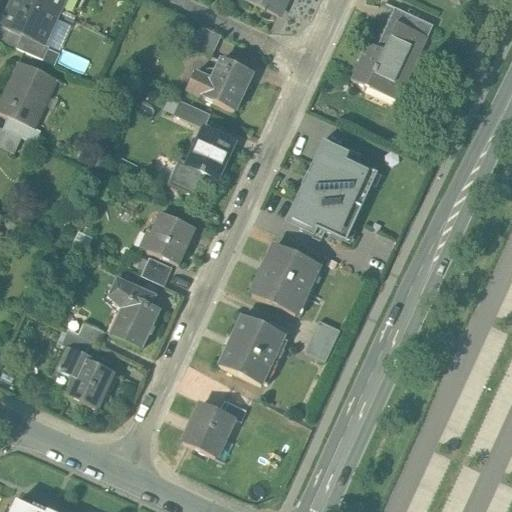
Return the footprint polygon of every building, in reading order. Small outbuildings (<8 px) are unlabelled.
[(58,16),(24,0),(12,0),(0,26),(0,27),(21,38),(44,48),(44,47),(58,16)] [(24,0),(58,16),(65,0),(24,0)] [(241,0),(241,2),(277,18),(285,0),(241,0)] [(432,28),(400,13),(395,26),(422,39),(427,41),(432,28)] [(395,26),(382,53),(367,45),(350,82),(397,104),(410,77),(405,75),(422,39),(395,26)] [(220,39),(199,29),(190,50),(210,59),(220,39)] [(44,48),(21,38),(15,50),(43,62),(49,49),(44,47),(44,48)] [(251,76),(221,62),(210,84),(193,76),(185,93),(233,115),(251,76)] [(57,82),(18,64),(0,102),(0,116),(13,122),(32,131),(33,130),(37,116),(35,115),(43,97),(49,99),(57,82)] [(206,115),(180,103),(173,118),(199,130),(206,115)] [(32,131),(13,122),(7,134),(20,140),(35,147),(40,134),(33,130),(32,131)] [(7,134),(0,130),(0,150),(13,156),(20,140),(7,134)] [(233,145),(203,132),(188,166),(178,161),(167,187),(194,199),(205,177),(216,182),(233,145)] [(364,177),(337,235),(314,225),(311,232),(291,223),(305,193),(300,190),(284,226),(285,226),(313,239),(316,232),(341,243),(347,232),(350,234),(371,188),(368,186),(373,175),(348,163),(351,156),(322,143),(306,178),(311,180),(325,150),(344,159),(341,166),(364,177)] [(344,159),(325,150),(311,180),(305,193),(291,223),(311,232),(314,225),(337,235),(364,177),(341,166),(344,159)] [(192,233),(160,218),(151,239),(152,240),(146,254),(176,268),(192,233)] [(317,269),(273,249),(250,298),(294,319),(317,269)] [(171,271),(148,260),(140,279),(163,289),(171,271)] [(158,313),(127,299),(125,305),(129,307),(114,340),(139,353),(158,313)] [(283,340),(240,320),(218,369),(260,389),(283,340)] [(339,334),(318,324),(311,339),(332,349),(339,334)] [(106,335),(83,325),(77,338),(91,344),(100,348),(106,335)] [(77,338),(66,333),(60,348),(84,359),(91,344),(77,338)] [(332,349),(311,339),(304,355),(325,365),(332,349)] [(113,376),(82,362),(65,399),(96,413),(113,376)] [(246,413),(224,403),(218,415),(233,422),(240,425),(246,413)] [(218,415),(200,407),(182,446),(214,461),(233,422),(218,415)]
